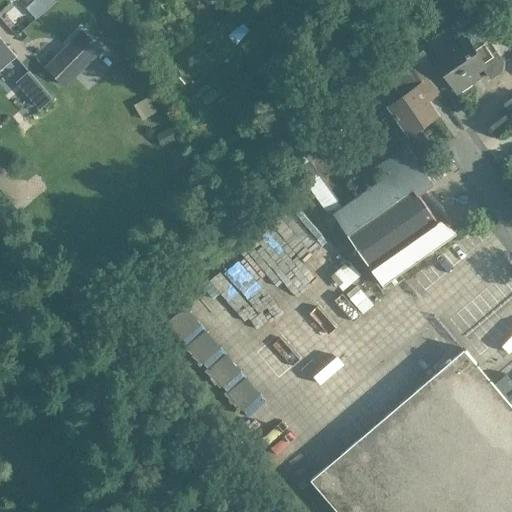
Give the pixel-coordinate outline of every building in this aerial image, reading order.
[(65,87),(100,50),(82,32),(46,69),(65,87)] [(0,70),(16,57),(3,43),(0,38),(0,70)] [(497,54),(492,57),(484,45),(474,51),(466,39),(436,60),(458,91),(472,81),(469,76),(483,66),(491,77),(501,70),(503,63),(497,54)] [(418,87),(429,80),(416,60),(392,76),(405,96),(389,107),(408,135),(437,115),(418,87)] [(36,81),(28,72),(15,83),(23,92),(36,81)] [(511,93),(509,89),(497,98),(503,107),(511,100),(511,93)] [(288,157),(302,149),(296,139),(282,146),(288,157)] [(379,165),(387,176),(332,215),(383,286),(457,234),(440,221),(438,222),(418,195),(433,184),(406,146),(379,165)] [(296,168),(310,160),(304,150),(290,158),(296,168)] [(333,274),(343,269),(335,256),(325,262),(333,274)] [(479,325),(511,297),(511,284),(473,317),(479,325)] [(311,480),(338,511),(511,511),(511,406),(464,350),(311,480)]
